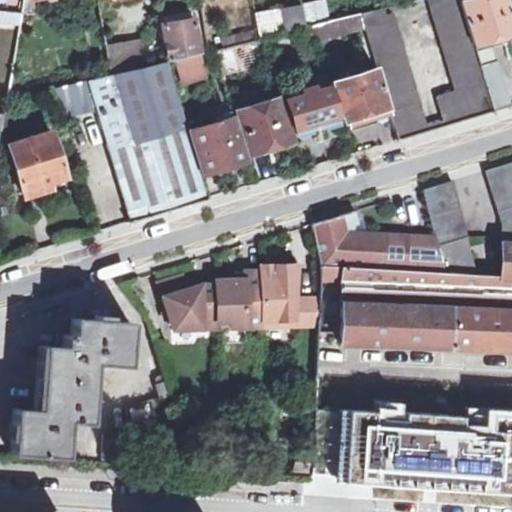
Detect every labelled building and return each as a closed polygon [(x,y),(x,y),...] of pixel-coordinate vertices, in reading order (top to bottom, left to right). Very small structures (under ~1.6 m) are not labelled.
[(10,0),(9,12),(22,13),(23,0),(10,0)] [(465,120),(494,111),(459,0),(426,0),(454,90),(437,95),(436,98),(444,126),(465,120)] [(511,41),(511,21),(505,0),(459,0),(494,111),(510,106),(496,61),(489,48),(504,44),(511,41)] [(311,26),(317,25),(312,3),(302,7),(306,27),(311,26)] [(261,38),(306,27),(302,7),(254,15),(259,38),(261,38)] [(376,68),(387,106),(398,140),(428,131),(391,13),(384,15),(382,8),(359,14),(363,26),(376,68)] [(164,24),(192,19),(191,12),(162,16),(164,24)] [(314,38),(363,26),(359,14),(317,25),(311,26),(314,38)] [(170,60),(199,53),(192,19),(164,24),(163,24),(170,60)] [(269,62),(261,38),(259,38),(213,50),(221,75),(269,62)] [(129,70),(148,66),(143,39),(125,42),(129,70)] [(110,75),(129,70),(125,42),(105,46),(110,75)] [(205,74),(200,57),(178,64),(183,81),(205,74)] [(129,217),(131,221),(140,218),(207,199),(165,62),(148,66),(129,70),(110,75),(88,80),(96,106),(107,143),(106,143),(129,217)] [(329,87),(337,113),(340,120),(362,113),(387,106),(376,68),(358,74),(356,69),(344,72),(346,78),(328,83),(329,87)] [(277,88),(281,101),(286,100),(302,95),(301,91),(311,88),(312,92),(329,87),(328,83),(325,74),(277,88)] [(88,80),(53,89),(61,116),(96,106),(88,80)] [(294,126),(337,113),(329,87),(312,92),(311,88),(301,91),(302,95),(286,100),(294,126)] [(235,111),(248,153),(266,147),(291,140),(276,97),(235,111)] [(231,118),(227,104),(209,110),(213,123),(231,118)] [(296,132),(340,120),(337,113),(294,126),(296,132)] [(231,118),(213,123),(189,130),(202,173),(245,161),(231,118)] [(7,146),(23,197),(33,194),(42,191),(40,184),(64,177),(50,132),(7,146)] [(511,242),(511,162),(485,171),(501,225),(501,242),(511,242)] [(437,245),(466,235),(452,181),(423,190),(435,238),(437,245)] [(437,245),(435,238),(391,235),(353,233),(353,225),(358,223),(355,211),(311,224),(321,266),(340,267),(443,273),(437,245)] [(443,273),(476,275),(466,235),(437,245),(443,273)] [(511,278),(511,242),(501,242),(499,276),(500,278),(511,278)] [(172,330),(317,326),(319,300),(297,300),(296,265),(279,265),(259,266),(259,271),(243,272),(244,280),(235,280),(215,281),(215,285),(199,285),(179,291),(162,297),(172,330)] [(511,350),(511,278),(500,278),(499,276),(476,275),(443,273),(340,267),(337,343),(511,350)] [(10,453),(64,457),(66,420),(88,422),(93,362),(126,364),(129,322),(92,319),(72,318),(72,335),(64,334),(64,346),(57,346),(42,345),(36,408),(13,407),(10,453)] [(157,396),(168,393),(162,374),(157,375),(159,383),(154,385),(157,396)] [(448,482),(452,383),(362,379),(361,401),(314,399),(310,473),(448,482)] [(101,459),(128,461),(130,434),(103,432),(101,459)]
